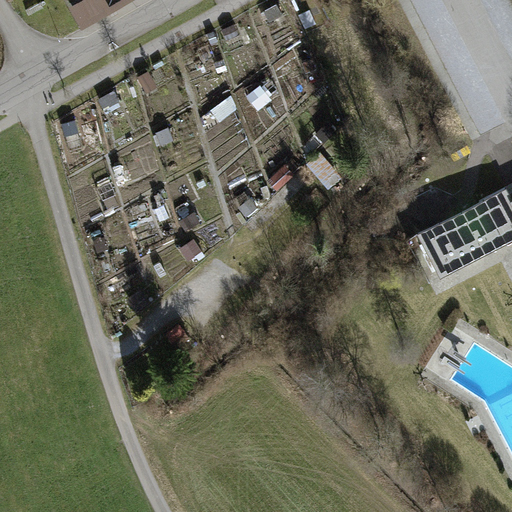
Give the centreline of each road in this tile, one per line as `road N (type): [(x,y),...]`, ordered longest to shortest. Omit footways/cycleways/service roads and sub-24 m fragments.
road 1 (residential): [(26,86),(119,417)]
road 2 (residential): [(26,86),(175,0)]
